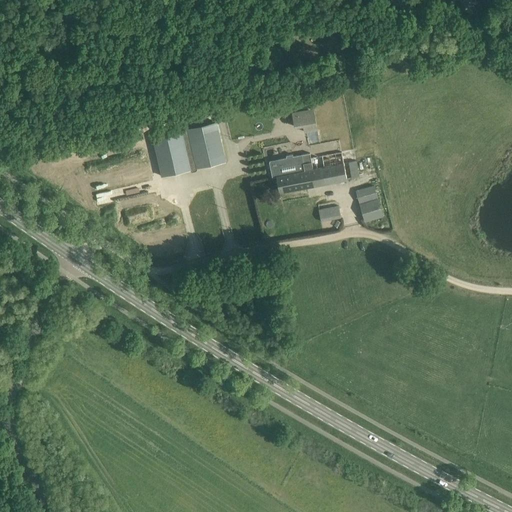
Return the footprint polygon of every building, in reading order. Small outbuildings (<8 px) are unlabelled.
[(462,0),(460,8),(475,13),(480,0),(462,0)] [(318,25),(314,32),(323,37),(327,30),(318,25)] [(332,33),(326,43),(335,48),(341,38),(332,33)] [(317,130),(314,109),(292,113),(294,127),(303,126),(304,132),(317,130)] [(225,161),(216,122),(153,136),(162,176),(190,170),(190,169),(191,168),(195,167),(197,168),(225,161)] [(310,153),(302,154),(305,171),(309,170),(312,186),(347,179),(352,178),(359,176),(356,161),(344,163),(342,152),(311,158),(310,153)] [(278,167),(271,168),(273,177),(277,176),(280,192),(312,186),(309,170),(305,171),(302,154),(293,156),(293,154),(286,155),(287,157),(278,159),(279,165),(278,167)] [(383,216),(374,185),(356,190),(365,221),(383,216)] [(341,217),(339,206),(319,209),(321,221),(341,217)]
